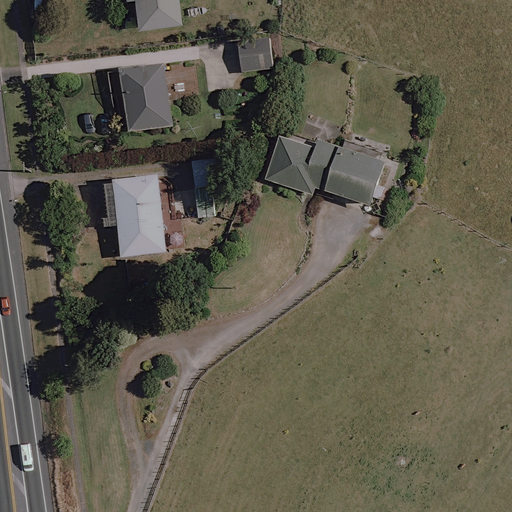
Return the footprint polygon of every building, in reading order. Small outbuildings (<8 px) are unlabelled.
[(179,26),(177,0),(122,0),(123,1),(129,0),(132,0),(135,30),(179,26)] [(269,72),(266,42),(237,45),(239,75),(269,72)] [(194,66),(163,70),(166,97),(197,94),(194,66)] [(166,97),(163,70),(122,74),(128,133),(170,129),(166,97)] [(316,152),(282,141),(268,182),(314,197),(317,190),(373,208),(387,165),(318,143),(316,152)] [(236,185),(234,158),(191,163),(197,220),(215,218),(212,188),(236,185)] [(165,254),(156,177),(112,183),(121,260),(165,254)]
